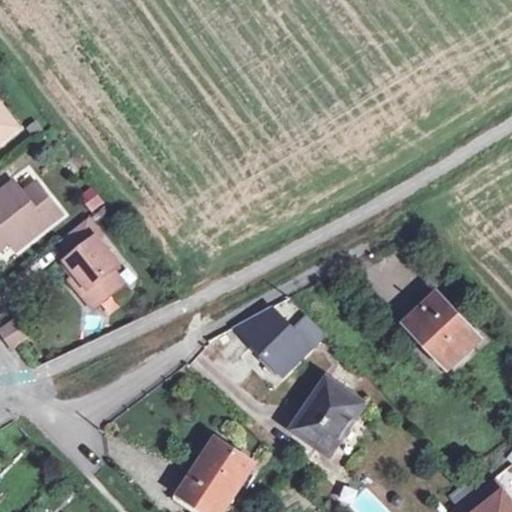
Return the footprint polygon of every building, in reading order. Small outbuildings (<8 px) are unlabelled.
[(0,142),(19,128),(0,103),(0,142)] [(24,194),(15,182),(0,193),(0,250),(11,242),(20,234),(26,242),(62,214),(38,183),(24,194)] [(89,290),(100,303),(124,284),(114,271),(120,266),(98,238),(101,236),(88,219),(62,240),(74,256),(67,261),(77,275),(71,280),(83,295),(89,290)] [(11,242),(17,250),(26,242),(20,234),(11,242)] [(470,308),(442,286),(405,322),(432,342),(453,370),(490,336),(470,308)] [(89,290),(83,295),(93,308),(100,303),(89,290)] [(328,337),(306,315),(291,329),(313,351),(328,337)] [(17,319),(0,330),(12,347),(28,336),(17,319)] [(364,405),(328,381),(295,430),(330,454),(364,405)] [(217,440),(181,494),(208,511),(223,511),(255,464),(217,440)] [(459,511),(511,511),(511,499),(495,480),(459,511)] [(191,511),(208,511),(181,494),(176,502),(191,511)]
